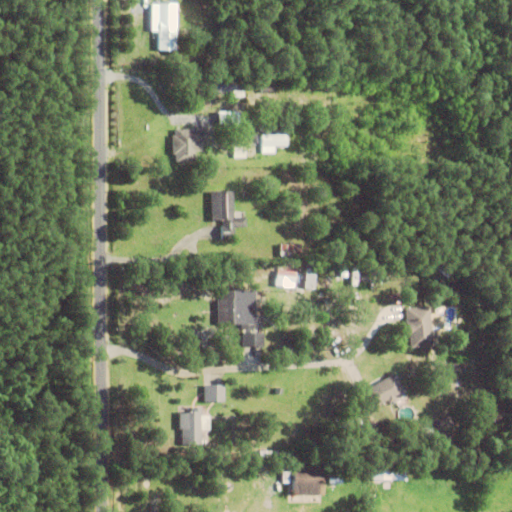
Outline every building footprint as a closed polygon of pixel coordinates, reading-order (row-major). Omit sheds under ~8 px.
[(158,50),(158,4),(175,4),(174,50),(158,50)] [(341,71),(348,70),(349,77),(342,78),(341,71)] [(299,72),(299,78),(292,78),(292,79),(282,79),(282,71),(292,71),(292,72),(299,72)] [(233,98),(232,91),(229,92),(229,93),(226,94),(226,92),(212,94),(211,84),(256,77),(257,86),(242,88),(243,96),(233,98)] [(260,86),(273,84),(274,92),(261,93),(260,86)] [(244,124),(255,123),(257,141),(246,143),(244,124)] [(167,162),(190,162),(191,152),(200,152),(200,129),(168,129),(167,162)] [(261,135),(286,135),(286,146),(274,146),(274,154),(261,154),(261,135)] [(233,148),(245,147),(246,158),(234,159),(233,148)] [(245,217),(245,228),(233,228),(233,240),(219,240),(219,228),(222,228),(222,221),(210,221),(210,191),(232,191),(233,217),(245,217)] [(279,245),(300,244),(300,256),(279,257),(279,245)] [(437,269),(445,261),(454,270),(446,278),(437,269)] [(275,281),(276,270),(304,273),(303,284),(275,281)] [(303,289),(304,274),(314,275),(313,290),(303,289)] [(250,330),(250,334),(264,334),(264,347),(241,347),(241,334),(244,334),(244,329),(240,329),(240,325),(217,325),(217,300),(222,300),(222,291),(255,291),(255,325),(253,325),(253,330),(250,330)] [(409,349),(408,336),(405,336),(404,322),(405,322),(405,309),(428,308),(430,347),(409,349)] [(386,400),(369,410),(359,393),(393,374),(403,392),(393,397),(395,400),(388,404),(386,400)] [(203,403),(203,386),(224,386),(224,403),(203,403)] [(209,416),(209,431),(201,431),(201,445),(181,446),(181,430),(178,430),(178,413),(192,413),(192,408),(201,408),(201,416),(209,416)] [(420,428),(433,428),(433,439),(420,440),(420,428)] [(370,480),(371,466),(392,466),(392,471),(406,471),(406,481),(370,480)] [(292,496),(292,470),(320,470),(320,496),(292,496)] [(328,484),(328,470),(342,470),(342,485),(328,484)]
